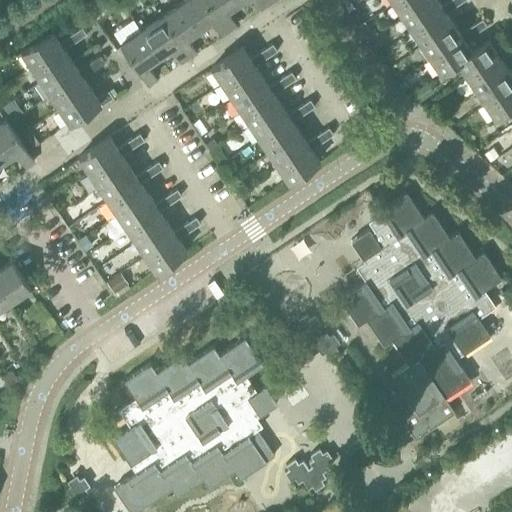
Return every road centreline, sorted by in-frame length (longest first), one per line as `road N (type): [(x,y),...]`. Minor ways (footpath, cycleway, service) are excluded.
road 1 (unknown): [(300,0),(0,221)]
road 2 (unclassified): [(511,213),(410,138),(368,153)]
road 3 (residential): [(368,153),(272,21)]
road 4 (unclassified): [(368,153),(235,245)]
road 5 (unclassified): [(235,245),(101,334)]
road 6 (residential): [(235,245),(149,111)]
road 7 (residential): [(101,334),(16,211)]
road 8 (unclassified): [(101,334),(44,386),(25,452)]
